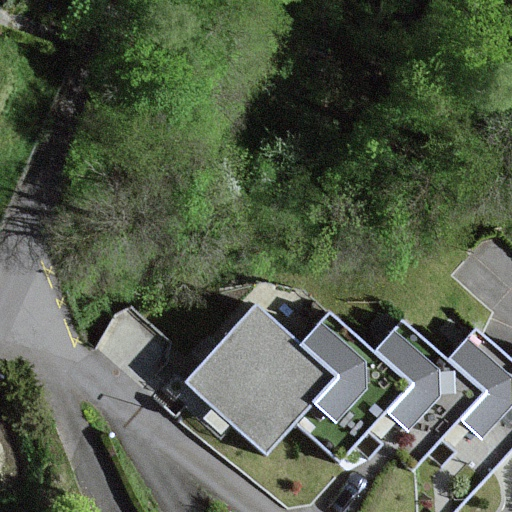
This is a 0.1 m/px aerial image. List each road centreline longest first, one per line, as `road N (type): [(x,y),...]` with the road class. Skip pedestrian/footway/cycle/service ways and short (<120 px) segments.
road 1 (residential): [(260,511),(0,305)]
road 2 (residential): [(0,294),(133,0)]
